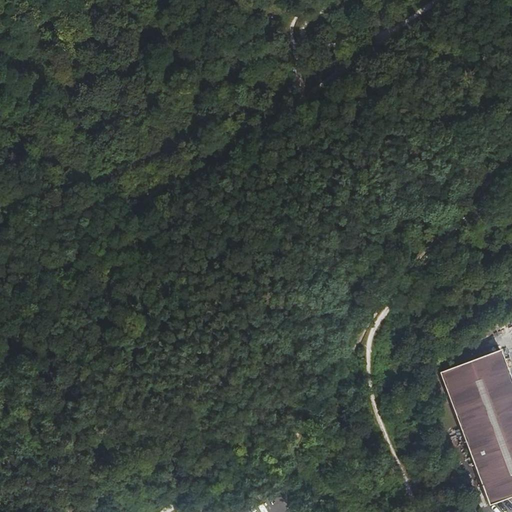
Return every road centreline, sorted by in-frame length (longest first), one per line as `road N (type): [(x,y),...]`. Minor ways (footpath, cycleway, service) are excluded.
road 1 (track): [(511,163),(366,331),(374,408),(414,511)]
road 2 (track): [(307,96),(275,130),(91,242),(0,282)]
road 3 (track): [(334,0),(304,24),(307,45),(386,36)]
